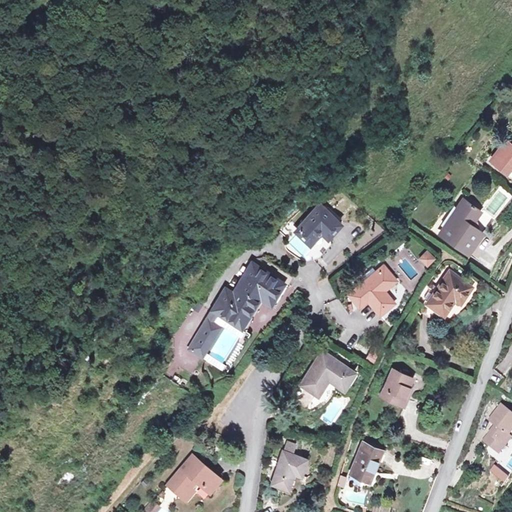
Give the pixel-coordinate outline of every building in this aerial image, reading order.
[(511,145),(500,138),(487,157),(501,167),(507,158),(511,161),(511,145)] [(464,199),(442,233),(470,252),(483,231),(472,223),(481,210),(464,199)] [(337,222),(318,206),(297,231),(309,241),(319,229),(326,235),(337,222)] [(341,225),(337,222),(326,235),(330,238),(341,225)] [(427,250),(419,259),(429,267),(437,258),(427,250)] [(223,328),(215,323),(219,317),(245,333),(263,302),(275,309),(290,285),(252,261),(233,291),(225,287),(187,348),(204,358),(223,328)] [(384,268),(360,287),(351,294),(360,306),(369,299),(380,314),(394,303),(384,290),(395,282),(384,268)] [(441,289),(447,281),(443,278),(437,286),(441,289)] [(437,286),(420,309),(434,320),(448,303),(454,307),(464,293),(447,281),(441,289),(437,286)] [(321,349),(301,379),(318,390),(327,377),(342,385),(352,369),(321,349)] [(369,352),(366,359),(374,363),(378,356),(369,352)] [(171,382),(181,385),(186,372),(176,368),(171,382)] [(389,369),(377,396),(392,403),(400,407),(408,389),(405,387),(409,377),(389,369)] [(495,425),(482,442),(496,453),(509,436),(507,434),(511,428),(511,414),(509,412),(501,406),(492,417),(498,422),(495,425)] [(363,445),(351,475),(366,481),(371,483),(376,472),(372,470),(380,452),(363,445)] [(275,457),(264,488),(282,495),(287,480),(292,481),(298,464),(275,457)] [(189,458),(163,489),(180,503),(192,490),(203,499),(218,481),(189,458)] [(366,481),(351,475),(347,483),(359,487),(364,485),(366,481)] [(154,511),(159,507),(151,502),(144,511),(154,511)]
